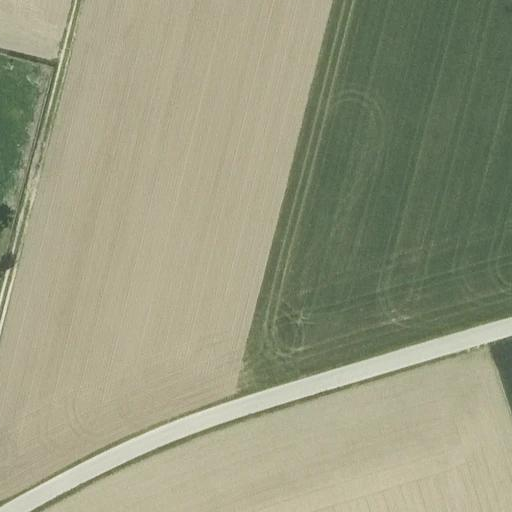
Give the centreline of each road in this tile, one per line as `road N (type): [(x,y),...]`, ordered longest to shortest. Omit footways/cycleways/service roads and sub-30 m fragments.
road 1 (residential): [(511,329),(145,442),(16,511)]
road 2 (track): [(0,317),(78,0)]
